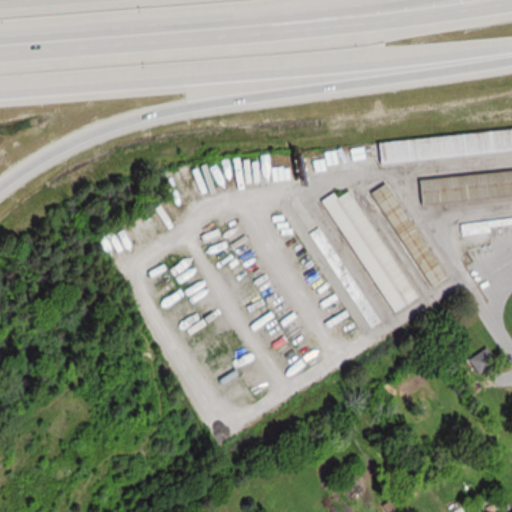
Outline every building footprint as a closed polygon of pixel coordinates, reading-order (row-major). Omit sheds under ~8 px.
[(380,149),(511,135),(511,158),(382,172),(380,149)] [(511,177),(511,202),(426,212),(423,187),(511,177)] [(327,198),(394,312),(419,298),(355,189),(341,198),(337,192),(327,198)] [(313,233),(372,325),(381,319),(322,227),(313,233)] [(473,358),(482,372),(499,362),(490,347),(473,358)]
